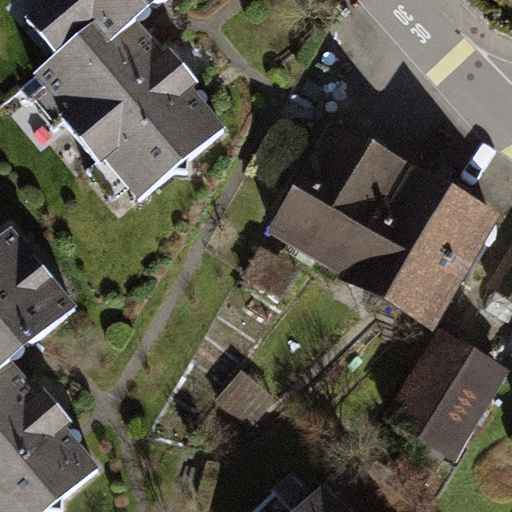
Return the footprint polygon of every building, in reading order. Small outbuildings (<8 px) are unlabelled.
[(180,0),(28,0),(44,18),(20,38),(50,73),(16,101),(124,226),(221,144),(133,41),(180,0)] [(403,185),(316,131),(242,247),(332,301),(403,185)] [(492,240),(403,185),(332,301),(421,356),(492,240)] [(511,243),(486,287),(511,302),(511,243)] [(76,323),(11,246),(0,255),(0,511),(60,511),(96,482),(9,379),(76,323)] [(507,371),(438,334),(388,427),(456,464),(507,371)]
